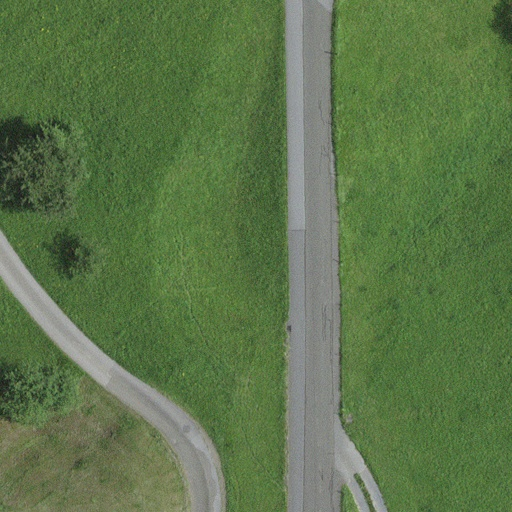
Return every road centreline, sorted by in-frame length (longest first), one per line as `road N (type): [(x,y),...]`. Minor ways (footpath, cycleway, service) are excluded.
road 1 (unclassified): [(313,0),(315,511)]
road 2 (track): [(205,511),(203,462),(192,443),(85,354),(0,249)]
